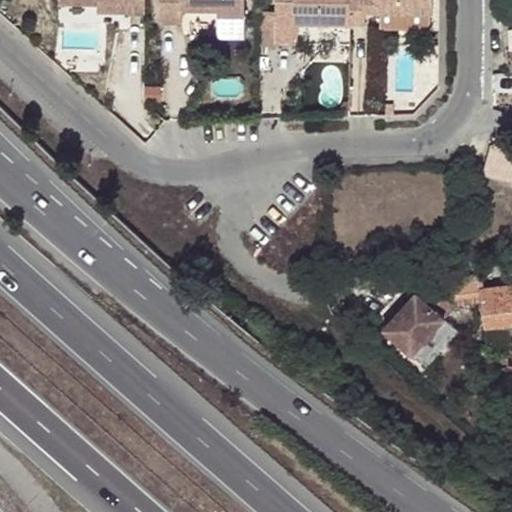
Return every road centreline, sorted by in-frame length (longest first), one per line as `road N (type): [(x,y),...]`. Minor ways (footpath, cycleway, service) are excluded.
road 1 (residential): [(0,40),(118,152),(157,169),(219,167),(285,146),(410,139),(448,118),(463,93)]
road 2 (motorway): [(289,511),(0,260)]
road 3 (primary): [(429,511),(176,320)]
road 4 (primary): [(176,320),(0,145)]
road 5 (primary): [(176,320),(0,172)]
road 6 (motorway): [(0,386),(143,511)]
